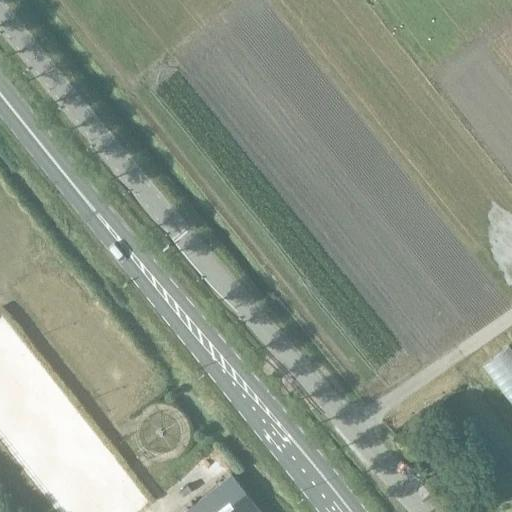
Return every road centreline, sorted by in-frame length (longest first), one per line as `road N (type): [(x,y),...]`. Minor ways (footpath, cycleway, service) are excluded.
road 1 (unclassified): [(417,511),(0,10)]
road 2 (primary): [(339,511),(0,99)]
road 3 (track): [(351,433),(511,316)]
